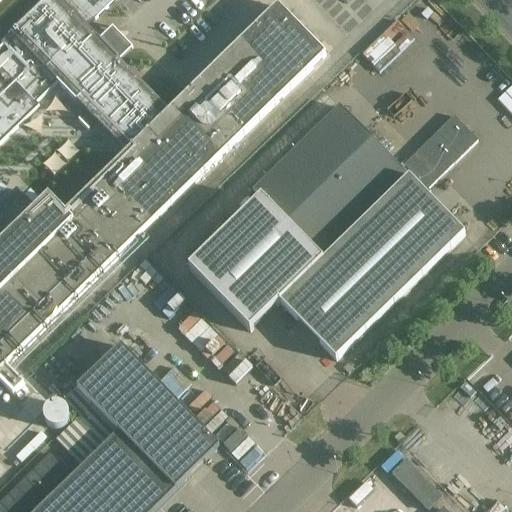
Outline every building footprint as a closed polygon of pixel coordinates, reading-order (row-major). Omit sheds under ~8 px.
[(46,0),(0,45),(0,54),(42,98),(57,83),(76,103),(127,155),(64,215),(112,265),(216,164),(168,114),(118,62),(99,41),(99,42),(86,29),(116,0),(46,0)] [(216,164),(216,163),(326,58),(278,8),(168,114),(216,164)] [(0,143),(38,107),(35,104),(42,98),(0,54),(0,143)] [(336,363),(465,237),(339,108),(253,192),(261,201),(189,272),(251,334),(280,306),(336,363)] [(453,115),(404,163),(428,188),(477,140),(453,115)] [(0,380),(14,394),(23,385),(6,367),(112,265),(64,215),(48,199),(0,245),(0,380)] [(119,347),(75,390),(63,403),(78,418),(55,440),(82,468),(37,511),(152,511),(218,448),(119,347)] [(0,504),(0,511),(34,511),(70,477),(50,456),(0,504)]
